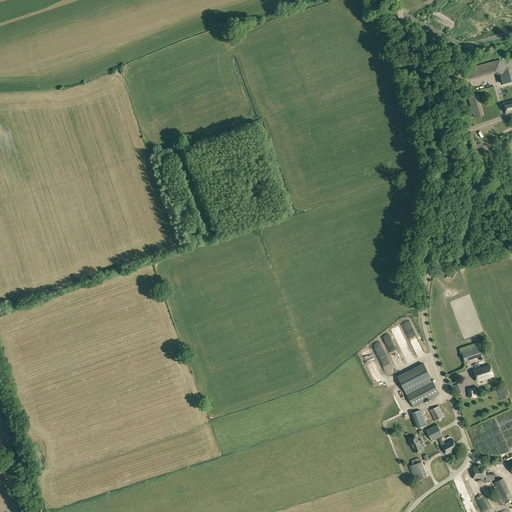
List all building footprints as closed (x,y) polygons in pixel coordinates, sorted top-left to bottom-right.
[(466,69),(468,77),(495,70),(500,72),(503,84),(511,81),(508,65),(500,60),(466,69)] [(469,97),(475,117),(481,116),(475,95),(469,97)] [(405,325),(412,341),(418,339),(412,323),(405,325)] [(406,354),(411,351),(401,329),(396,331),(406,354)] [(461,350),(465,361),(481,355),(478,345),(461,350)] [(382,376),(374,355),(367,357),(374,375),(377,374),(379,377),(382,376)] [(397,375),(406,393),(432,379),(424,362),(397,375)] [(474,370),(478,381),(494,376),(490,365),(474,370)] [(406,393),(414,407),(439,394),(432,379),(406,393)] [(468,388),(469,397),(477,397),(476,388),(468,388)] [(435,420),(445,417),(441,405),(431,409),(435,420)] [(413,413),(419,429),(427,426),(421,410),(413,413)] [(427,431),(431,440),(442,435),(437,425),(427,431)] [(409,439),(413,446),(422,441),(422,439),(419,440),(416,436),(409,439)] [(453,439),(445,443),(442,445),(447,455),(458,449),(453,439)] [(422,441),(413,446),(416,453),(423,449),(421,444),(423,442),(422,441)] [(486,478),(486,474),(486,467),(473,467),(474,479),(486,478)] [(494,487),(499,498),(499,499),(499,500),(501,503),(511,498),(510,493),(510,492),(503,478),(495,482),(496,486),(494,487)] [(475,511),(466,484),(461,485),(460,483),(460,484),(469,511),(475,511)]
